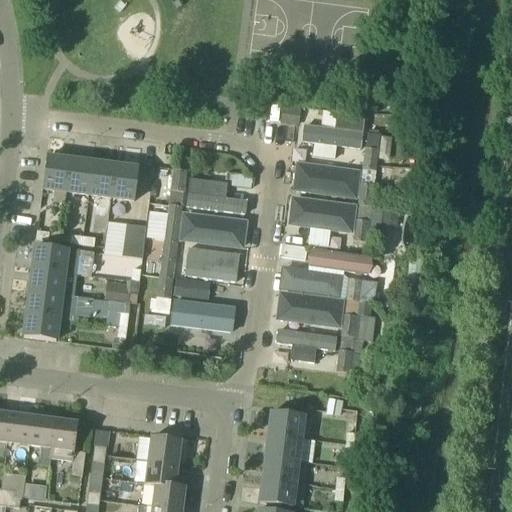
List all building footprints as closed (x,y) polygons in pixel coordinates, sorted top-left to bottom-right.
[(314,147),(312,164),(350,168),(352,151),(360,152),(362,134),(304,128),(302,146),(314,147)] [(362,174),(375,176),(379,140),(367,138),(362,174)] [(60,161),(46,159),(42,191),(65,194),(69,162),(61,161),(61,159),(60,159),(60,161)] [(78,163),(69,162),(65,194),(88,197),(92,165),(79,163),(79,161),(78,161),(78,163)] [(92,165),(88,197),(111,200),(115,168),(106,167),(106,165),(105,164),(105,166),(92,165)] [(292,197),(357,205),(360,174),(295,166),(292,197)] [(115,168),(111,200),(133,203),(138,171),(124,169),(124,167),(123,167),(123,169),(115,168)] [(167,207),(183,209),(183,208),(181,208),(183,195),(184,195),(187,173),(174,171),(172,171),(170,185),(167,207)] [(371,209),(372,197),(375,176),(362,174),(360,195),(358,207),(371,209)] [(192,177),(188,206),(248,214),(251,198),(230,195),(232,182),(192,177)] [(331,235),(353,238),(357,210),(291,200),(287,229),(311,233),(309,248),(328,251),(331,235)] [(183,209),(167,207),(165,221),(164,221),(164,229),(180,231),(180,226),(183,209)] [(367,235),(367,233),(370,211),(358,210),(355,231),(353,244),(366,246),(367,243),(367,235)] [(192,240),(244,246),(247,221),(195,216),(192,240)] [(381,257),(402,258),(402,218),(382,218),(381,257)] [(121,258),(139,261),(142,261),(146,230),(126,227),(121,258)] [(37,234),(35,241),(47,243),(48,235),(37,234)] [(69,246),(81,247),(82,239),(70,238),(69,246)] [(94,241),(82,239),(81,247),(92,249),(94,241)] [(157,278),(158,278),(173,280),(178,244),(163,242),(161,257),(160,257),(157,278)] [(32,270),(64,274),(67,252),(35,247),(33,261),(31,261),(31,262),(33,262),(32,270)] [(189,249),(185,279),(239,287),(243,257),(189,249)] [(274,294),(342,301),(344,277),(365,279),(367,259),(304,253),(302,274),(277,271),(274,293),(274,294)] [(73,299),(76,277),(64,275),(64,274),(32,270),(31,279),(29,279),(28,280),(30,280),(29,293),(73,299)] [(137,283),(138,272),(130,271),(129,282),(137,283)] [(170,302),(173,280),(158,278),(157,292),(156,292),(153,314),(166,315),(167,316),(169,302),(170,302)] [(346,303),(358,304),(361,283),(349,281),(346,303)] [(127,295),(129,295),(135,296),(137,283),(129,282),(127,295)] [(58,320),(58,321),(72,323),(75,299),(73,299),(29,293),(27,306),(25,306),(25,307),(27,308),(26,316),(58,320)] [(175,317),(236,324),(239,299),(214,296),(213,307),(177,302),(175,317)] [(276,324),(340,332),(343,306),(280,298),(276,324)] [(58,320),(26,316),(25,324),(23,324),(23,325),(25,325),(23,339),(55,343),(58,321),(58,320)] [(118,327),(126,328),(127,317),(119,316),(118,327)] [(356,318),(354,340),(364,341),(370,342),(373,318),(369,318),(357,316),(356,318)] [(341,338),(354,340),(356,318),(344,317),(341,338)] [(124,341),(126,328),(118,327),(116,340),(124,341)] [(315,352),(333,355),(335,342),(278,334),(276,347),(292,349),(290,363),(313,366),(315,352)] [(339,352),(337,374),(349,376),(352,354),(339,352)] [(326,415),(339,417),(341,401),(329,399),(326,415)] [(0,410),(0,444),(6,445),(10,416),(3,415),(3,411),(0,410)] [(10,416),(6,445),(29,448),(33,415),(18,412),(17,417),(10,416)] [(268,436),(300,441),(303,418),(271,413),(269,427),(267,427),(267,428),(269,429),(268,436)] [(33,415),(29,448),(41,449),(38,467),(49,469),(50,460),(55,422),(48,421),(48,416),(33,415)] [(81,480),(84,455),(73,453),(77,425),(55,422),(50,460),(71,463),(69,478),(81,480)] [(353,447),(354,436),(346,435),(345,447),(353,447)] [(265,459),(297,464),(300,441),(268,436),(267,445),(265,445),(265,446),(267,446),(265,459)] [(149,441),(146,463),(176,467),(179,445),(180,445),(180,444),(148,440),(148,441),(149,441)] [(352,460),(353,447),(345,447),(344,459),(352,460)] [(93,448),(92,456),(104,457),(105,450),(93,448)] [(91,464),(103,465),(104,457),(92,456),(91,464)] [(262,482),(295,486),(297,464),(265,459),(263,472),(261,472),(261,473),(263,474),(262,482)] [(173,490),(174,489),(176,467),(146,463),(143,486),(153,488),(153,487),(173,490)] [(336,480),(335,492),(344,493),(344,481),(336,480)] [(261,491),(259,505),(292,509),(295,486),(262,482),(261,490),(259,490),(259,491),(261,491)] [(153,488),(150,510),(167,511),(180,511),(183,491),(184,492),(184,490),(174,489),(173,490),(153,487),(153,488)] [(0,492),(0,499),(5,500),(13,501),(14,493),(0,491),(0,492)] [(343,505),(344,493),(335,492),(335,504),(343,505)] [(87,494),(86,501),(98,503),(99,495),(87,494)] [(19,510),(20,502),(13,501),(5,500),(4,509),(19,510)] [(98,503),(86,501),(85,509),(97,511),(98,503)]
